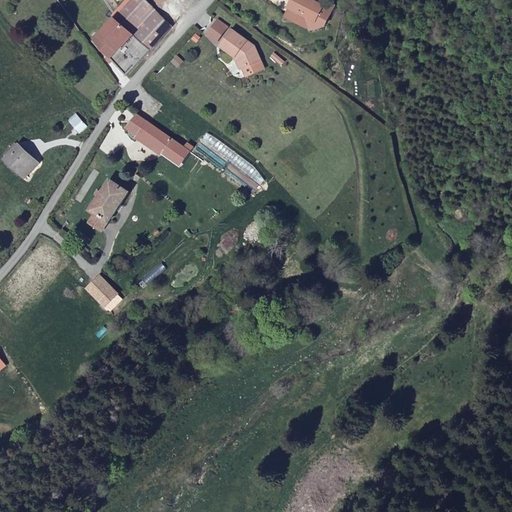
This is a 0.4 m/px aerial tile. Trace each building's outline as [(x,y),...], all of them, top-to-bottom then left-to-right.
[(126,0),(89,40),(126,74),(172,25),(145,0),(126,0)] [(291,0),(283,16),(309,30),(324,25),(335,4),(325,0),(291,0)] [(233,30),(219,20),(207,35),(221,45),(233,30)] [(221,45),(234,54),(239,59),(243,69),(246,76),(264,70),(255,46),(233,30),(221,45)] [(239,59),(234,54),(232,58),(236,60),(240,69),(243,69),(239,59)] [(160,156),(175,139),(142,113),(131,128),(157,148),(155,152),(160,156)] [(95,129),(87,118),(81,122),(89,133),(95,129)] [(32,147),(21,158),(37,175),(48,165),(32,147)] [(131,193),(113,180),(104,191),(100,189),(96,193),(101,197),(92,209),(99,213),(90,223),(102,231),(111,218),(113,220),(131,193)] [(116,293),(100,275),(87,286),(103,303),(116,293)]
